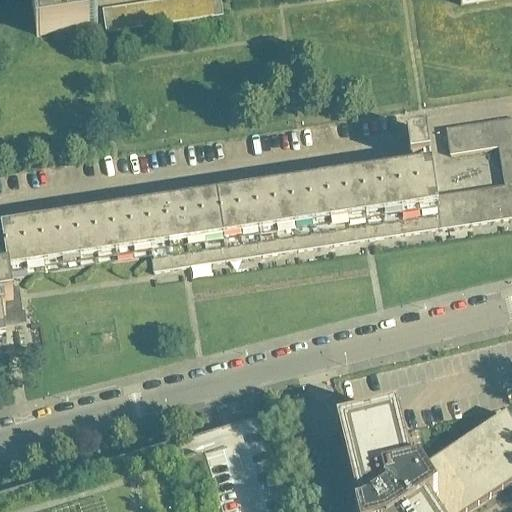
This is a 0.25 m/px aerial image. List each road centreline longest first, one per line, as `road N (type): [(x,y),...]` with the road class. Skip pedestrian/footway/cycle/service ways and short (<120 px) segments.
road 1 (residential): [(0,440),(511,307)]
road 2 (unknown): [(330,420),(495,379)]
